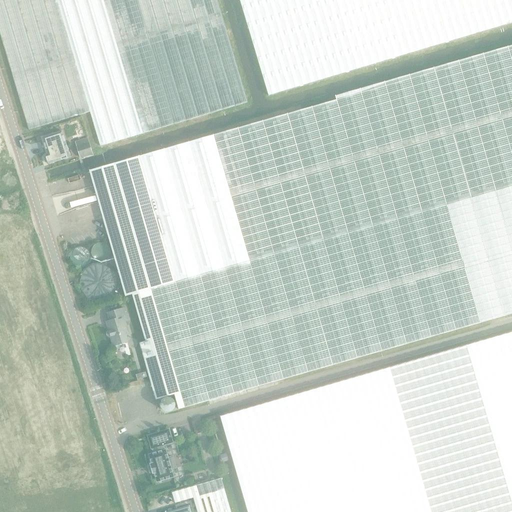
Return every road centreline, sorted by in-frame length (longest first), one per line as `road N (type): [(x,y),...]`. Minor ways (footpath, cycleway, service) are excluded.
road 1 (unclassified): [(111,435),(511,322)]
road 2 (tertiary): [(111,435),(0,87)]
